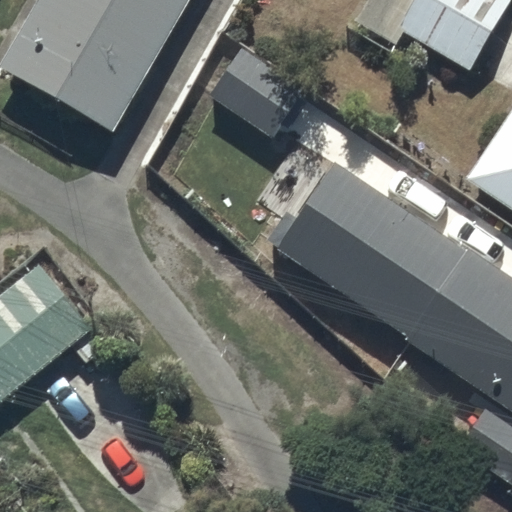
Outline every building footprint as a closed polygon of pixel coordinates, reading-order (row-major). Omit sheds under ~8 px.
[(34,0),(0,60),(0,64),(116,129),(189,0),(34,0)] [(470,68),(511,0),(367,0),(356,19),(397,44),(405,30),(470,68)] [(241,45),(210,92),(273,134),(304,87),(241,45)] [(511,106),(465,176),(511,207),(511,106)] [(286,207),(267,235),(511,405),(511,274),(468,244),(465,249),(334,158),(295,213),(286,207)] [(0,291),(0,400),(95,324),(42,258),(0,291)] [(511,482),(511,424),(482,407),(457,450),(511,482)]
